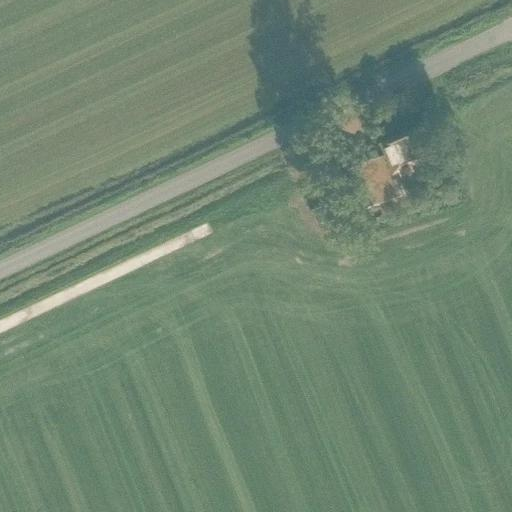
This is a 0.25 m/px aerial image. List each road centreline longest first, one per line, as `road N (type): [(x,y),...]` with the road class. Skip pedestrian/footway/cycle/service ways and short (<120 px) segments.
road 1 (unclassified): [(0,276),(511,34)]
road 2 (track): [(0,326),(201,230)]
